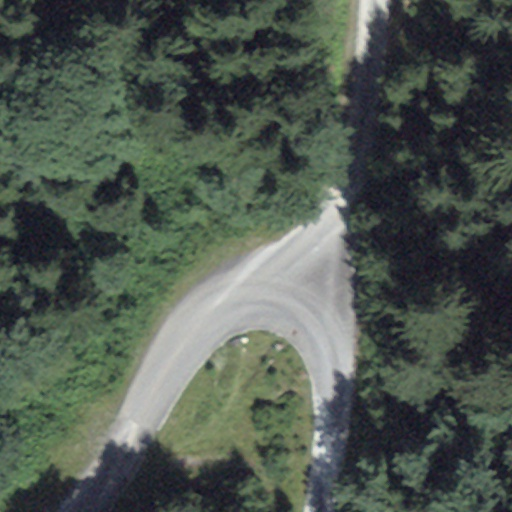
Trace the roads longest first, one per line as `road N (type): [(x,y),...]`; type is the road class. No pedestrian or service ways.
road 1 (track): [(86,511),(190,335),(227,305),(268,296),(314,307),(333,334),(341,381),(322,511)]
road 2 (track): [(314,307),(367,93),(378,0)]
